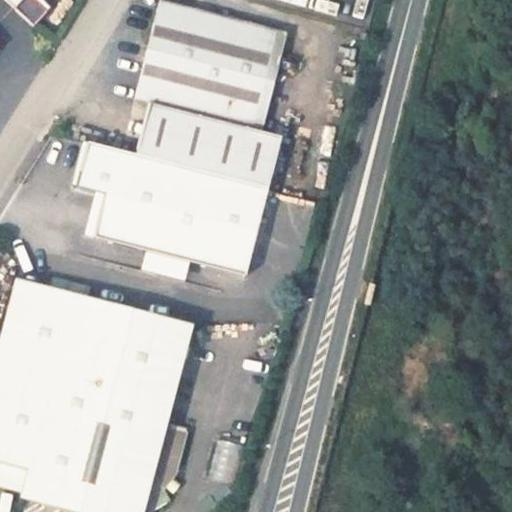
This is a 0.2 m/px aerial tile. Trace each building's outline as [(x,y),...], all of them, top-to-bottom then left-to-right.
[(260,130),(284,36),(165,3),(140,97),(260,130)] [(0,56),(10,46),(0,36),(0,56)] [(254,281),(275,197),(87,149),(75,195),(103,202),(93,240),(254,281)] [(163,475),(203,326),(26,278),(0,369),(0,460),(34,470),(29,489),(26,500),(70,511),(167,511),(181,504),(163,475)] [(239,458),(242,444),(220,440),(217,454),(239,458)] [(34,470),(0,460),(0,480),(29,489),(34,470)]
